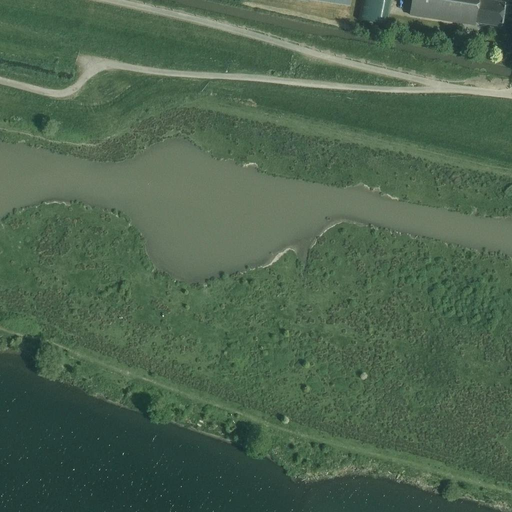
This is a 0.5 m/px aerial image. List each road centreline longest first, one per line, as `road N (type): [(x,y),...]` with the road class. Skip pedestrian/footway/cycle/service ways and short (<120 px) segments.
road 1 (unclassified): [(447,87),(392,92),(111,65),(95,67),(64,93),(0,82)]
road 2 (unclassified): [(447,87),(105,0)]
road 3 (track): [(241,77),(227,67),(0,20)]
